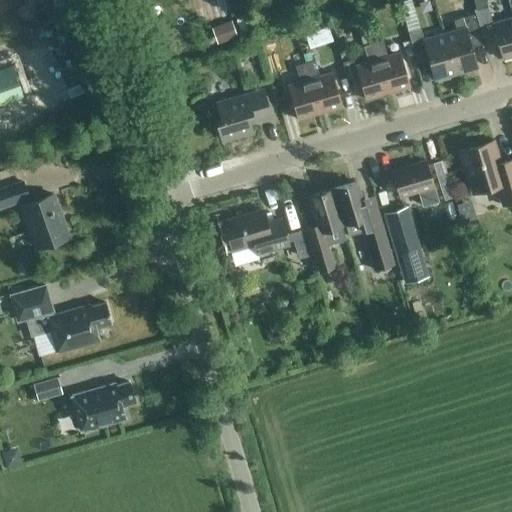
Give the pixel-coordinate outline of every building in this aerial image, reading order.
[(433,0),(428,0),(420,2),(426,23),(439,19),(433,0)] [(487,5),(484,6),(482,0),(471,0),(474,9),(482,37),(495,33),(502,57),(511,54),(511,17),(492,24),(487,5)] [(455,29),(444,33),(455,72),(476,65),(471,46),(482,42),(473,13),(452,19),(455,29)] [(236,19),(240,32),(249,29),(245,16),(236,19)] [(444,33),(422,40),(421,40),(418,31),(407,34),(416,63),(428,59),(434,78),(455,72),(444,33)] [(410,86),(400,52),(387,56),(382,40),(373,43),(387,93),(410,86)] [(282,46),(289,64),(300,60),(293,42),(282,46)] [(387,93),(373,43),(363,46),(368,62),(355,65),(365,99),(387,93)] [(283,72),(277,51),(264,55),(270,76),(283,72)] [(328,63),(330,73),(319,76),(314,60),(305,63),(320,113),(342,106),(335,83),(344,80),(339,60),(328,63)] [(320,113),(305,63),(295,66),(300,82),(287,86),(297,119),(320,113)] [(12,64),(0,68),(0,104),(23,96),(12,64)] [(222,141),(252,132),(249,123),(271,117),(262,89),(216,102),(222,121),(217,122),(222,141)] [(281,117),(288,134),(298,130),(291,112),(281,117)] [(511,159),(500,163),(494,140),(459,151),(472,193),(496,186),(502,205),(511,201),(511,159)] [(438,201),(433,186),(426,160),(392,171),(399,196),(416,191),(421,207),(438,201)] [(69,236),(54,194),(31,202),(24,181),(0,189),(0,205),(21,199),(23,205),(22,205),(37,247),(69,236)] [(356,181),(333,189),(343,224),(347,237),(360,233),(371,270),(392,264),(372,196),(361,199),(356,181)] [(309,196),(317,224),(305,228),(318,272),(331,268),(324,246),(346,239),(342,225),(343,224),(333,189),(309,196)] [(394,250),(418,243),(407,206),(383,213),(384,216),(394,250)] [(263,209),(223,221),(236,265),(259,258),(257,253),(288,244),(281,219),(266,223),(263,209)] [(311,255),(304,228),(290,232),(298,258),(311,255)] [(384,282),(389,297),(400,294),(395,278),(384,282)] [(52,330),(48,317),(47,314),(52,312),(44,284),(7,295),(15,322),(24,320),(29,337),(52,330)] [(89,305),(48,317),(52,330),(58,352),(99,340),(95,327),(112,322),(106,302),(89,307),(89,305)] [(434,314),(432,304),(417,307),(419,317),(434,314)] [(406,314),(393,318),(398,335),(411,331),(406,314)] [(338,339),(327,342),(331,357),(343,354),(338,339)] [(199,374),(189,376),(195,399),(205,397),(199,374)] [(59,378),(35,384),(39,400),(63,394),(59,378)] [(115,383),(71,396),(82,431),(125,419),(121,406),(135,402),(129,382),(115,386),(115,383)]
